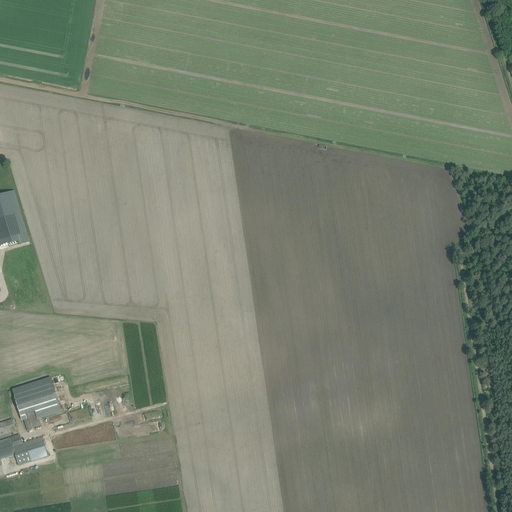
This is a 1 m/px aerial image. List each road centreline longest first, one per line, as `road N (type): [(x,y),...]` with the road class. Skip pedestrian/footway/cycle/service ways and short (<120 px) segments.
road 1 (track): [(497,511),(461,256),(511,216)]
road 2 (track): [(234,123),(0,79)]
